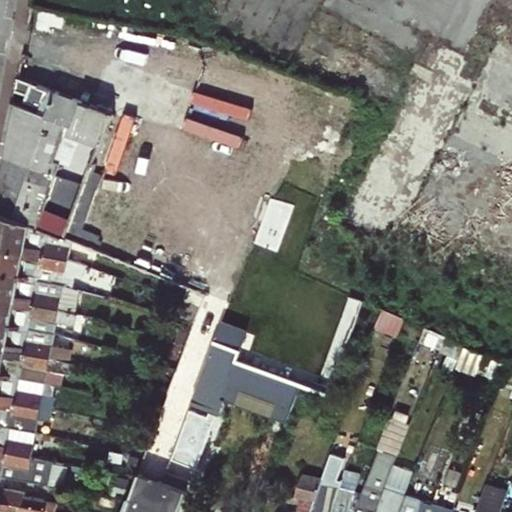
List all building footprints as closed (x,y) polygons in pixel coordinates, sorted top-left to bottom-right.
[(47,114),(56,89),(18,75),(13,100),(47,114)] [(0,167),(0,209),(63,236),(101,132),(94,129),(95,125),(89,122),(95,104),(93,103),(56,89),(47,114),(13,100),(0,167)] [(0,209),(0,243),(70,257),(78,259),(79,252),(69,249),(71,240),(63,236),(0,209)] [(0,269),(65,283),(68,269),(83,272),(86,262),(78,259),(70,257),(0,243),(0,269)] [(0,269),(0,294),(61,306),(69,308),(72,295),(64,293),(65,283),(0,269)] [(0,319),(56,330),(58,318),(76,322),(79,311),(69,308),(61,306),(0,294),(0,319)] [(238,357),(305,381),(330,391),(360,315),(344,309),(326,353),(249,325),(247,332),(231,327),(221,329),(217,338),(242,347),(238,357)] [(379,326),(398,335),(404,319),(385,311),(379,326)] [(0,319),(0,346),(62,359),(65,343),(54,341),(56,330),(0,319)] [(398,335),(419,344),(425,329),(404,319),(398,335)] [(290,417),(305,381),(238,357),(242,347),(217,338),(195,399),(221,408),(226,395),(236,398),(241,387),(283,402),(279,413),(290,417)] [(466,347),(446,338),(442,348),(462,357),(466,347)] [(0,371),(47,381),(49,367),(60,369),(62,359),(0,346),(0,371)] [(0,371),(0,397),(40,404),(52,407),(55,393),(44,391),(47,381),(0,371)] [(241,387),(236,398),(279,413),(283,402),(241,387)] [(0,423),(11,426),(37,431),(40,416),(50,418),(52,407),(40,404),(0,397),(0,423)] [(0,423),(0,449),(33,456),(36,441),(9,436),(11,426),(0,423)] [(46,443),(36,441),(33,456),(43,458),(46,443)] [(0,474),(2,474),(4,463),(56,473),(58,461),(43,458),(33,456),(0,449),(0,474)] [(124,511),(180,511),(189,491),(140,472),(138,477),(130,499),(124,511)] [(0,484),(2,474),(0,474),(0,501),(48,510),(58,511),(60,498),(25,491),(26,488),(0,484)] [(309,511),(310,505),(312,500),(319,484),(320,479),(304,474),(295,497),(301,498),(298,511),(309,511)] [(503,511),(505,509),(511,490),(511,485),(491,478),(478,511),(503,511)] [(319,484),(312,500),(310,505),(309,511),(332,511),(334,504),(338,491),(319,484)] [(332,511),(353,511),(355,507),(358,498),(338,491),(334,504),(332,511)] [(418,511),(421,499),(404,492),(396,511),(418,511)] [(358,498),(355,507),(353,511),(374,511),(375,511),(379,502),(358,498)] [(0,511),(47,511),(48,510),(0,501),(0,511)]
